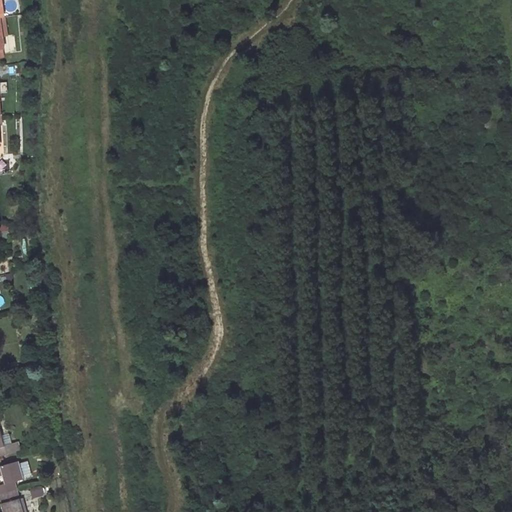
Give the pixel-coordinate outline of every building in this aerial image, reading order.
[(0,456),(19,451),(16,442),(11,443),(5,445),(2,435),(0,428),(0,456)] [(9,433),(2,435),(5,445),(11,443),(9,433)] [(2,465),(0,465),(0,475),(3,475),(6,483),(0,484),(0,494),(17,490),(15,481),(24,478),(23,477),(19,463),(19,460),(17,461),(2,465)] [(27,460),(19,463),(23,477),(31,475),(27,460)] [(44,494),(45,492),(45,490),(43,487),(41,486),(39,486),(30,488),(32,498),(42,495),(44,494)] [(23,511),(17,490),(0,494),(0,497),(2,503),(4,511),(0,511),(23,511)]
